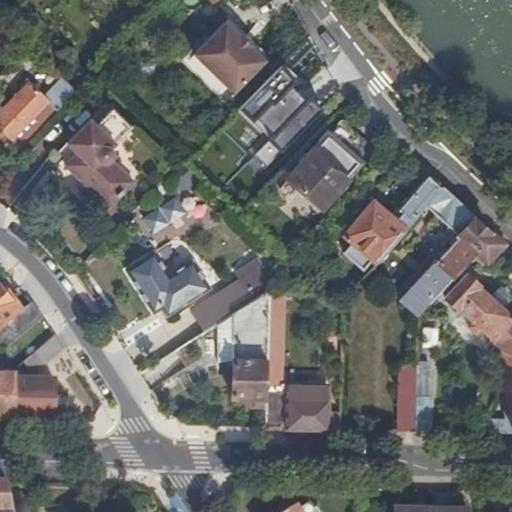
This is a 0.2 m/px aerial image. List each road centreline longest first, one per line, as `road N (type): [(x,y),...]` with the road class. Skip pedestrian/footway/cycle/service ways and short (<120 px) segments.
road 1 (residential): [(159,454),(511,466)]
road 2 (residential): [(316,0),(374,77),(511,218)]
road 3 (residential): [(159,454),(0,237)]
road 4 (residential): [(0,450),(159,454)]
